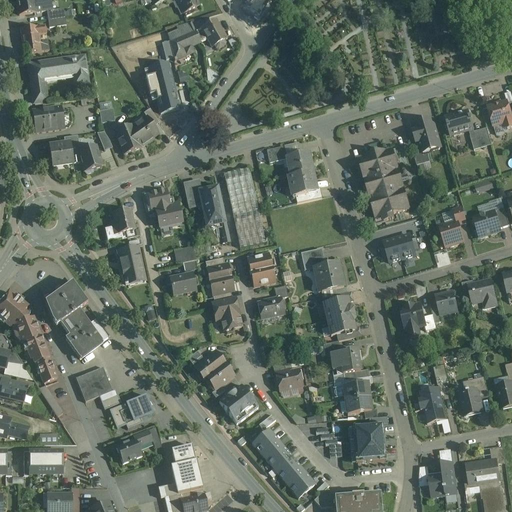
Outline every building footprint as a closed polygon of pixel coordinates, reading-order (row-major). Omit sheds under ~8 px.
[(49,0),(16,0),(19,17),(47,13),(47,12),(51,12),(49,0)] [(200,8),(195,0),(176,0),(183,16),(192,12),(200,8)] [(51,12),(47,12),(47,13),(48,22),(65,20),(64,10),(51,12)] [(494,13),(483,16),(490,42),(501,39),(494,13)] [(65,20),(48,22),(49,29),(66,27),(65,20)] [(216,22),(201,30),(205,37),(212,49),(215,47),(216,49),(219,50),(224,47),(225,44),(224,42),(227,40),(216,22)] [(191,24),(177,28),(179,32),(181,38),(182,39),(195,33),(191,24)] [(45,28),(20,31),(24,56),(49,52),(48,43),(39,44),(38,36),(46,35),(45,28)] [(195,33),(182,39),(181,38),(178,39),(183,50),(191,47),(200,43),(198,40),(205,37),(201,30),(195,33)] [(179,32),(168,37),(169,43),(178,39),(181,38),(179,32)] [(191,47),(183,50),(178,39),(169,43),(174,63),(177,63),(176,61),(194,54),(191,47)] [(59,62),(28,67),(35,105),(48,103),(46,92),(44,81),(74,76),(75,86),(88,84),(84,61),(76,62),(75,59),(59,61),(59,62)] [(176,68),(169,70),(171,80),(178,78),(176,68)] [(182,84),(189,82),(187,73),(179,75),(182,84)] [(178,78),(171,80),(174,92),(181,91),(178,78)] [(159,98),(152,103),(155,108),(162,103),(159,98)] [(155,108),(154,108),(165,124),(180,115),(177,109),(173,103),(170,98),(162,103),(155,108)] [(507,103),(488,109),(493,128),(504,124),(505,129),(508,130),(511,129),(511,127),(511,123),(511,122),(511,120),(508,105),(507,103)] [(60,109),(33,113),(36,134),(63,130),(62,117),(60,109)] [(154,128),(159,125),(150,110),(144,115),(146,119),(147,118),(154,128)] [(113,111),(99,113),(101,125),(115,123),(113,111)] [(469,113),(445,119),(450,138),(469,132),(474,131),(469,113)] [(71,116),(62,117),(63,130),(69,129),(72,125),(71,116)] [(146,119),(133,128),(141,148),(159,136),(154,128),(147,118),(146,119)] [(433,121),(414,127),(416,133),(413,133),(417,144),(419,144),(421,152),(422,154),(427,153),(441,149),(433,121)] [(132,126),(114,134),(124,157),(141,149),(141,148),(133,128),(132,126)] [(488,133),(475,137),(474,131),(469,132),(470,138),(474,152),(492,147),(488,133)] [(104,134),(97,135),(104,153),(112,149),(109,142),(104,134)] [(77,138),(64,140),(64,146),(65,146),(78,144),(77,138)] [(78,144),(65,146),(72,155),(73,166),(81,164),(78,153),(83,152),(82,149),(79,150),(78,144)] [(64,146),(49,148),(52,170),(73,166),(72,155),(65,146),(64,146)] [(96,147),(84,151),(83,149),(82,149),(83,152),(78,153),(81,164),(84,174),(85,174),(87,176),(93,174),(93,171),(102,168),(96,147)] [(285,148),(266,152),(269,165),(287,161),(287,160),(285,148)] [(387,153),(360,161),(377,219),(383,218),(384,223),(393,220),(392,215),(409,210),(392,152),(391,152),(391,153),(387,155),(387,153)] [(427,153),(422,154),(421,152),(413,155),(417,167),(430,163),(427,153)] [(312,173),(308,155),(287,160),(287,161),(290,178),(312,173)] [(290,178),(288,179),(290,190),(293,189),(295,198),(316,193),(316,190),(312,173),(290,178)] [(265,245),(251,176),(225,182),(240,250),(265,245)] [(210,191),(200,193),(199,187),(198,185),(194,186),(193,184),(185,186),(188,201),(189,210),(202,207),(207,228),(225,224),(225,223),(217,186),(210,188),(210,191)] [(316,193),(295,198),(297,205),(322,200),(319,189),(316,190),(316,193)] [(165,192),(142,197),(146,213),(152,212),(152,213),(156,212),(155,210),(174,206),(172,201),(168,202),(165,192)] [(174,206),(155,210),(156,212),(160,230),(182,225),(177,205),(174,206)] [(462,209),(453,212),(457,223),(458,223),(459,227),(467,224),(462,209)] [(130,210),(113,214),(115,223),(111,224),(112,229),(114,237),(121,235),(126,234),(127,240),(136,238),(135,232),(130,210)] [(504,210),(495,213),(500,230),(510,227),(504,210)] [(495,213),(473,220),(474,222),(472,223),(474,227),(476,228),(479,239),(501,232),(500,230),(495,213)] [(225,224),(207,228),(211,248),(231,243),(226,223),(227,223),(226,223),(225,223),(225,224)] [(457,223),(448,226),(448,228),(440,231),(442,236),(441,239),(444,241),(444,242),(448,244),(449,248),(464,243),(459,227),(458,223),(457,223)] [(112,229),(105,230),(108,243),(122,239),(121,235),(114,237),(112,229)] [(402,262),(416,258),(410,235),(396,239),(402,262)] [(388,266),(402,262),(396,239),(382,243),(388,266)] [(141,242),(128,244),(130,251),(138,249),(142,248),(141,242)] [(193,248),(174,252),(174,253),(177,252),(180,265),(183,265),(196,262),(193,248)] [(130,251),(118,253),(124,282),(127,281),(128,287),(145,284),(138,249),(130,251)] [(320,251),(301,255),(305,272),(309,271),(308,267),(315,265),(316,270),(324,268),(320,251)] [(268,256),(248,261),(254,289),(274,284),(268,256)] [(223,260),(205,264),(207,271),(224,267),(223,260)] [(196,262),(183,265),(185,277),(193,275),(192,272),(198,271),(196,262)] [(324,268),(316,270),(321,294),(335,291),(343,289),(338,265),(324,268)] [(224,267),(207,271),(210,284),(230,280),(227,266),(224,267)] [(511,273),(503,276),(507,293),(511,291),(511,273)] [(185,277),(170,280),(173,297),(187,294),(186,291),(194,290),(196,296),(197,296),(193,275),(185,277)] [(230,280),(210,284),(213,298),(230,293),(233,293),(230,280)] [(473,282),(462,285),(465,299),(471,298),(468,287),(473,286),(473,282)] [(473,286),(468,287),(471,298),(473,306),(483,303),(485,310),(497,307),(491,282),(473,286)] [(72,285),(45,305),(52,323),(57,321),(69,338),(65,341),(79,361),(102,344),(79,312),(87,306),(72,285)] [(286,288),(274,291),(276,301),(280,300),(280,301),(288,299),(286,288)] [(230,293),(213,298),(214,304),(232,300),(230,293)] [(27,309),(9,294),(0,305),(0,320),(10,329),(13,326),(15,328),(12,332),(16,340),(19,339),(25,354),(28,353),(31,361),(32,360),(34,365),(35,364),(44,384),(57,379),(33,321),(27,323),(26,320),(28,318),(23,314),(27,309)] [(350,294),(330,298),(331,305),(347,301),(348,304),(352,303),(350,294)] [(453,294),(436,298),(438,310),(440,317),(441,317),(458,313),(453,294)] [(214,304),(212,305),(216,324),(221,322),(223,333),(224,333),(227,336),(233,334),(234,331),(242,329),(235,299),(232,300),(214,304)] [(276,301),(258,305),(261,321),(284,316),(280,301),(280,300),(276,301)] [(331,305),(323,307),(327,322),(353,316),(352,311),(349,310),(348,304),(347,301),(331,305)] [(420,306),(403,310),(405,317),(402,318),(406,332),(408,331),(409,337),(419,335),(418,329),(425,327),(423,319),(420,306)] [(438,310),(432,311),(433,316),(435,325),(442,323),(441,317),(440,317),(438,310)] [(353,316),(327,322),(331,338),(339,336),(354,333),(354,330),(352,324),(354,321),(353,316)] [(433,316),(423,319),(425,327),(426,333),(437,330),(435,325),(433,316)] [(354,333),(339,336),(340,343),(361,338),(358,329),(354,330),(354,333)] [(4,338),(0,336),(0,353),(9,356),(11,348),(4,338)] [(338,343),(323,346),(325,357),(329,357),(330,357),(330,356),(339,355),(339,354),(340,354),(338,343)] [(33,382),(11,348),(9,356),(5,371),(4,376),(33,382)] [(340,354),(339,354),(339,355),(342,371),(342,376),(343,376),(352,375),(352,374),(360,373),(357,352),(340,354)] [(0,369),(5,371),(9,356),(0,353),(0,369)] [(197,353),(188,360),(195,370),(205,362),(197,353)] [(205,362),(195,370),(204,382),(207,380),(225,366),(216,354),(205,362)] [(339,355),(330,356),(330,357),(333,372),(336,372),(342,371),(339,355)] [(284,365),(273,368),(274,374),(285,371),(284,365)] [(225,366),(207,380),(216,392),(221,387),(234,378),(225,366)] [(439,384),(449,382),(446,366),(436,368),(439,384)] [(105,369),(76,381),(85,405),(102,398),(103,398),(112,394),(104,375),(106,374),(105,369)] [(298,372),(276,377),(280,393),(302,388),(298,372)] [(360,373),(352,374),(352,375),(343,376),(344,383),(359,381),(369,379),(368,372),(360,373)] [(369,379),(359,381),(359,386),(360,387),(367,386),(372,385),(371,379),(369,379)] [(484,379),(463,383),(466,393),(478,390),(479,399),(488,397),(484,379)] [(344,383),(334,384),(335,390),(336,390),(343,389),(359,386),(359,381),(344,383)] [(27,389),(1,383),(0,389),(0,398),(23,404),(27,389)] [(511,383),(498,387),(500,396),(497,397),(501,411),(511,408),(511,383)] [(46,386),(41,389),(57,418),(62,415),(46,386)] [(359,386),(343,389),(343,390),(345,389),(347,398),(347,401),(345,402),(345,403),(369,399),(367,386),(360,387),(359,386)] [(221,387),(216,392),(212,395),(215,399),(225,392),(221,387)] [(258,410),(241,387),(219,404),(236,427),(258,410)] [(343,389),(336,390),(336,391),(335,393),(334,395),(335,397),(337,398),(339,399),(347,398),(345,389),(343,390),(343,389)] [(420,408),(442,403),(439,389),(420,394),(421,401),(418,401),(420,408)] [(466,393),(459,395),(464,418),(483,414),(479,399),(478,390),(466,393)] [(112,394),(103,398),(107,407),(116,403),(112,394)] [(146,398),(109,413),(117,431),(125,428),(127,432),(143,425),(142,421),(154,416),(146,398)] [(369,399),(345,403),(347,403),(349,415),(347,415),(347,417),(364,414),(364,413),(371,412),(369,399)] [(345,403),(339,403),(339,404),(340,404),(341,414),(342,415),(346,414),(347,415),(349,415),(347,403),(345,403)] [(442,403),(420,408),(421,412),(424,411),(427,426),(447,421),(442,403)] [(371,412),(364,413),(364,414),(365,421),(369,421),(377,420),(376,412),(371,412)] [(260,424),(264,430),(276,422),(272,416),(260,424)] [(7,436),(9,424),(10,421),(0,418),(0,438),(6,440),(7,436)] [(9,424),(7,436),(26,441),(29,429),(9,424)] [(370,428),(353,429),(356,465),(385,462),(382,427),(378,427),(370,428)] [(328,430),(315,431),(316,437),(320,437),(320,443),(325,443),(325,448),(329,448),(330,460),(342,459),(341,447),(337,447),(337,441),(333,442),(332,436),(328,436),(328,430)] [(269,431),(252,446),(298,501),(316,486),(269,431)] [(148,433),(133,439),(134,442),(135,442),(138,449),(152,443),(150,437),(148,433)] [(57,436),(40,436),(40,446),(57,446),(57,436)] [(134,442),(116,449),(123,466),(141,458),(138,449),(135,442),(134,442)] [(191,448),(171,452),(175,468),(171,469),(175,487),(158,490),(161,501),(164,500),(167,511),(180,511),(183,511),(180,501),(181,501),(180,496),(202,491),(196,463),(195,464),(191,448)] [(503,449),(490,451),(492,463),(497,462),(497,466),(505,465),(503,449)] [(62,477),(62,454),(30,454),(30,477),(62,477)] [(492,463),(466,467),(469,486),(483,484),(498,482),(500,481),(497,466),(497,462),(492,463)] [(430,475),(430,486),(432,500),(457,496),(453,464),(441,466),(442,474),(430,475)] [(430,486),(430,475),(429,468),(420,469),(419,484),(419,487),(430,486)] [(498,482),(483,484),(486,501),(483,501),(484,511),(506,511),(502,488),(499,488),(498,482)] [(334,498),(326,489),(313,501),(321,509),(334,508),(334,498)] [(202,491),(180,496),(181,501),(180,501),(183,511),(182,511),(207,511),(206,505),(204,496),(203,496),(202,491)] [(334,508),(334,511),(381,511),(380,492),(334,495),(334,498),(334,508)] [(210,494),(204,496),(206,505),(212,503),(210,494)] [(72,496),(48,496),(48,511),(71,511),(72,501),(72,496)] [(78,511),(79,501),(72,501),(71,511),(78,511)]
